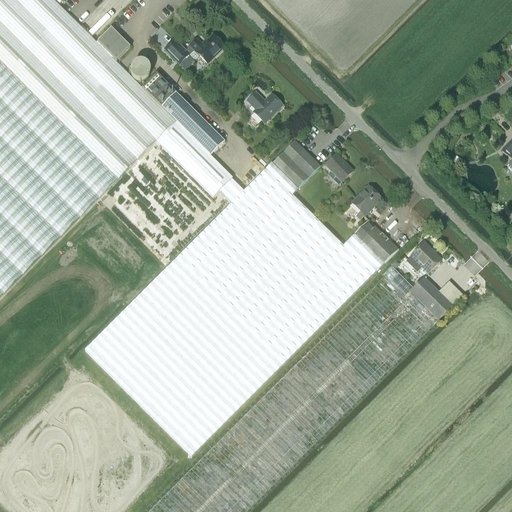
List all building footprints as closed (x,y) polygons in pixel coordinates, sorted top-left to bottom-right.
[(0,0),(0,299),(156,143),(176,123),(161,108),(142,89),(134,81),(133,79),(116,63),(96,44),(52,0),(0,0)] [(97,44),(96,44),(116,63),(130,49),(111,29),(97,44)] [(190,56),(179,67),(184,72),(199,58),(207,66),(209,64),(224,49),(220,44),(221,42),(216,37),(213,38),(212,37),(203,46),(196,40),(188,47),(185,51),(190,56)] [(174,40),(163,51),(179,67),(190,56),(185,51),(174,40)] [(156,74),(142,89),(161,108),(175,94),(156,74)] [(206,90),(212,97),(220,89),(214,83),(206,90)] [(217,104),(223,98),(218,92),(212,99),(217,104)] [(253,114),(265,125),(283,108),(271,96),(264,102),(255,93),(246,102),(255,111),(253,114)] [(175,94),(161,108),(176,123),(210,157),(225,143),(175,94)] [(176,123),(156,143),(212,199),(219,192),(231,204),(242,192),(231,181),(232,179),(210,157),(176,123)] [(511,141),(502,152),(511,162),(507,167),(511,172),(511,141)] [(295,143),(272,165),(296,190),(297,191),(320,169),(295,143)] [(341,184),(353,173),(336,156),(325,167),(341,184)] [(94,341),(84,351),(140,407),(192,459),(248,402),(295,354),(376,273),(384,266),(373,255),(354,236),(347,243),(343,247),(291,195),(296,190),(272,165),(271,164),(242,192),(231,204),(94,341)] [(364,217),(381,201),(375,195),(375,193),(372,190),(370,190),(368,188),(352,205),(360,213),(356,218),(360,222),(364,217)] [(368,222),(354,236),(373,255),(384,266),(395,254),(398,251),(368,222)] [(411,258),(406,263),(417,274),(422,269),(428,275),(435,268),(437,268),(440,265),(440,263),(441,262),(424,244),(422,246),(420,246),(418,249),(418,250),(411,258)] [(438,322),(410,293),(413,289),(392,268),(383,278),(384,279),(302,360),(149,511),(247,511),(254,505),(291,468),(318,441),(405,355),(432,327),(438,322)] [(438,322),(452,308),(438,294),(424,279),(414,290),(413,289),(410,293),(438,322)] [(449,284),(438,294),(452,308),(463,297),(449,284)]
